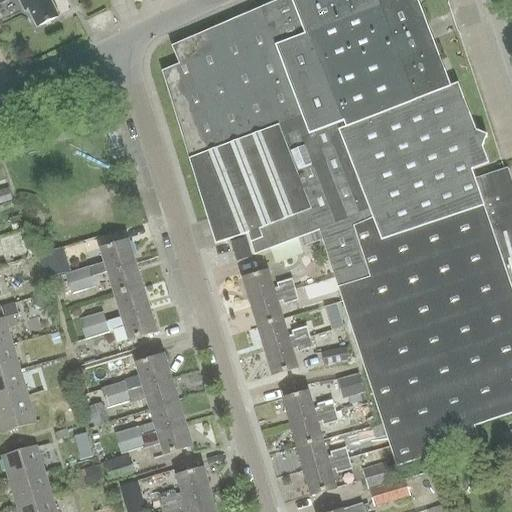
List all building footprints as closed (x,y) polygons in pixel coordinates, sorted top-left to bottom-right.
[(34,29),(56,19),(47,1),(49,0),(16,0),(22,13),(26,11),(34,29)] [(416,0),(281,0),(172,47),(180,65),(162,72),(215,245),(247,234),(255,255),(270,249),(297,239),(319,231),(322,240),(396,468),(478,440),(474,427),(511,413),(511,189),(506,170),(474,181),(471,171),(488,165),(482,149),(488,138),(477,132),(457,84),(450,87),(416,0)] [(0,203),(12,200),(8,188),(0,190),(0,203)] [(13,232),(22,229),(19,217),(9,220),(13,232)] [(319,231),(297,239),(300,248),(322,240),(319,231)] [(238,262),(251,258),(245,239),(231,244),(238,262)] [(297,239),(270,249),(276,265),(303,254),(300,248),(297,239)] [(100,250),(107,274),(135,263),(128,241),(100,250)] [(62,248),(38,255),(45,278),(69,270),(62,248)] [(114,295),(142,285),(135,263),(107,274),(114,295)] [(68,285),(92,278),(89,268),(66,275),(68,285)] [(243,280),(250,305),(294,290),(291,281),(277,285),(279,289),(273,291),(268,272),(243,280)] [(96,288),(92,278),(68,285),(71,295),(96,288)] [(149,309),(142,285),(114,295),(121,318),(149,309)] [(297,300),(294,290),(250,305),(258,330),(283,321),(277,302),(282,301),(283,305),(297,300)] [(48,307),(46,303),(44,296),(32,299),(34,306),(41,309),(48,307)] [(2,307),(5,319),(18,316),(15,304),(2,307)] [(124,329),(128,342),(157,333),(149,309),(121,318),(124,329)] [(79,320),(82,331),(106,323),(103,313),(79,320)] [(121,318),(106,323),(110,333),(124,329),(121,318)] [(0,348),(12,345),(4,319),(0,320),(0,348)] [(329,322),(331,331),(343,327),(341,319),(329,322)] [(306,328),(292,333),(293,336),(288,338),(283,321),(258,330),(265,352),(309,338),(306,328)] [(110,333),(106,323),(82,331),(86,341),(110,333)] [(51,335),(54,345),(61,343),(58,333),(51,335)] [(312,348),(309,338),(265,352),(272,376),(297,368),(292,350),(297,348),(298,352),(312,348)] [(0,376),(20,371),(12,345),(0,348),(0,376)] [(324,366),(348,362),(346,349),(321,353),(324,366)] [(128,392),(142,387),(171,379),(164,356),(135,365),(139,378),(125,382),(128,392)] [(0,405),(27,396),(20,371),(0,376),(0,405)] [(355,396),(364,393),(359,374),(336,381),(341,400),(348,398),(355,396)] [(178,403),(171,379),(142,387),(128,392),(131,402),(146,398),(150,411),(178,403)] [(128,392),(125,382),(101,389),(104,399),(128,392)] [(131,402),(128,392),(104,399),(107,410),(131,402)] [(318,406),(319,410),(313,411),(308,393),(283,400),(290,424),(334,411),(332,402),(318,406)] [(362,402),(360,395),(355,396),(348,398),(350,405),(362,402)] [(35,423),(27,396),(0,405),(0,431),(1,434),(35,423)] [(153,423),(139,427),(142,437),(156,432),(160,431),(185,424),(178,403),(150,411),(153,423)] [(88,408),(93,426),(106,422),(100,404),(88,408)] [(337,422),(334,411),(290,424),(297,449),(322,441),(317,423),(322,422),(323,426),(337,422)] [(156,432),(142,437),(118,444),(121,455),(143,449),(144,450),(160,445),(164,457),(192,448),(185,424),(160,431),(156,432)] [(139,427),(115,435),(118,444),(142,437),(139,427)] [(70,438),(67,430),(56,434),(58,442),(70,438)] [(85,434),(73,437),(76,448),(88,444),(85,434)] [(297,449),(304,472),(348,460),(345,450),(331,454),(332,458),(327,459),(322,441),(297,449)] [(2,458),(10,484),(44,473),(37,448),(2,458)] [(104,464),(109,480),(133,473),(128,457),(104,464)] [(351,470),(348,460),(304,472),(310,497),(335,490),(330,471),(336,470),(337,474),(351,470)] [(391,483),(385,464),(362,471),(368,490),(391,483)] [(80,471),(85,487),(104,481),(98,465),(80,471)] [(161,508),(211,494),(204,469),(176,477),(181,494),(176,496),(175,493),(158,498),(161,508)] [(10,484),(17,509),(52,498),(44,473),(10,484)] [(374,508),(410,496),(405,481),(369,492),(374,508)] [(142,511),(144,511),(136,483),(120,487),(126,511),(142,511)] [(215,511),(211,494),(161,508),(162,511),(215,511)] [(56,511),(52,498),(17,509),(18,511),(56,511)]
